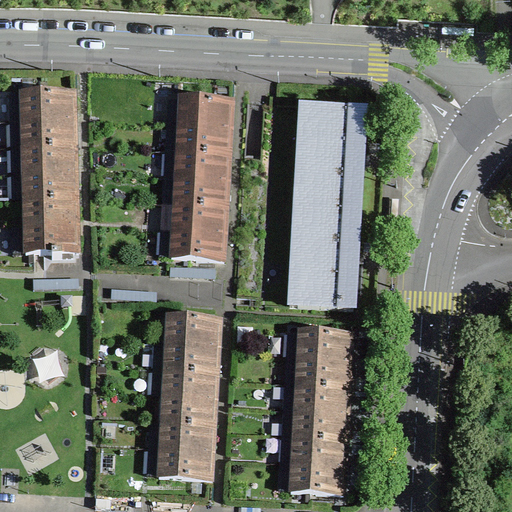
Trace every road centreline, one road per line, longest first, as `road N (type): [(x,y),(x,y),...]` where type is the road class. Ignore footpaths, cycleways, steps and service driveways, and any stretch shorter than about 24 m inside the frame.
road 1 (tertiary): [(337,57),(0,46)]
road 2 (tertiary): [(428,264),(410,511)]
road 3 (tertiary): [(337,57),(417,87),(468,128)]
road 4 (tertiary): [(468,128),(439,193),(428,264)]
road 5 (tertiary): [(428,264),(463,190),(500,143)]
